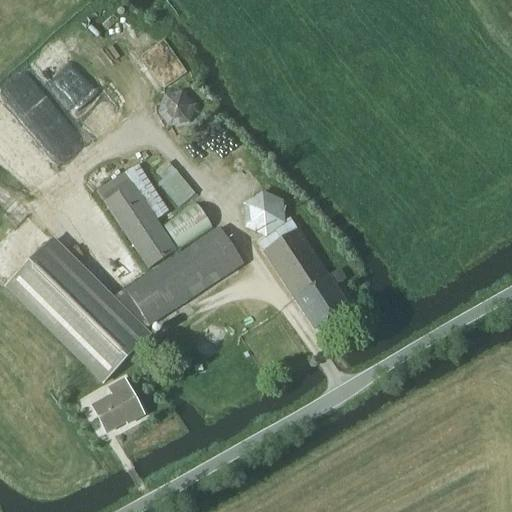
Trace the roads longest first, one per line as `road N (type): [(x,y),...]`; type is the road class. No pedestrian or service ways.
road 1 (unclassified): [(129,511),(511,298)]
road 2 (track): [(149,121),(29,211),(0,192)]
